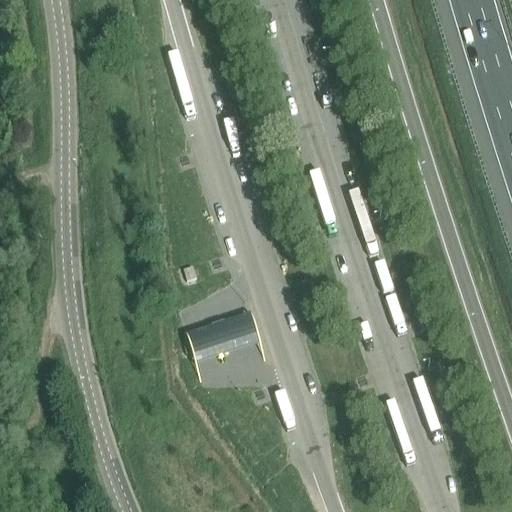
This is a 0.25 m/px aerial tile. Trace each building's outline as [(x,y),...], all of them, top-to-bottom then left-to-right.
[(319,39),(304,42),(315,103),(330,101),(319,39)] [(184,54),(171,56),(181,108),(193,106),(184,54)] [(283,275),(272,278),(289,331),(300,328),(283,275)] [(253,317),(185,339),(195,368),(263,347),(253,317)] [(233,406),(228,399),(208,413),(260,486),(280,471),(241,417),(241,418),(232,406),(233,406)]
